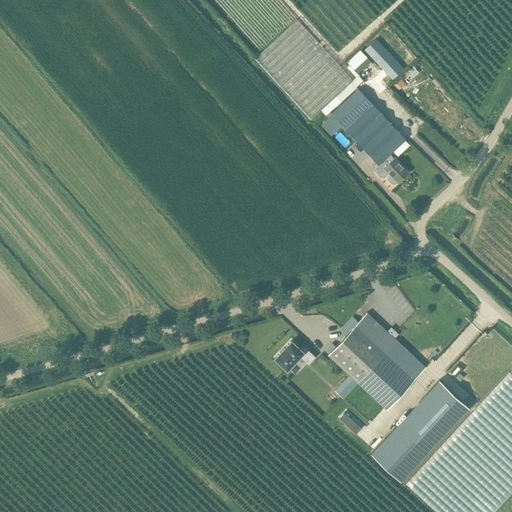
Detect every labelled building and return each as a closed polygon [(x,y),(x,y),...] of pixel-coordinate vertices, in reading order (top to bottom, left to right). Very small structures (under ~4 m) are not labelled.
[(353,81),(297,19),(255,58),(311,119),(321,110),(326,115),(363,80),(359,75),(353,81)] [(376,38),(364,49),(392,79),(404,68),(376,38)] [(360,50),(347,62),(354,70),(367,57),(360,50)] [(412,65),(401,76),(408,83),(419,72),(412,65)] [(400,79),(394,85),(398,89),(404,83),(400,79)] [(406,139),(358,87),(331,113),(378,165),(381,162),(385,166),(384,167),(390,174),(388,175),(387,176),(387,179),(392,184),(394,184),(396,184),(397,182),(408,172),(395,157),(394,158),(390,154),(406,139)] [(456,199),(454,204),(472,214),(475,209),(456,199)] [(410,353),(367,313),(366,312),(350,330),(345,325),(341,329),(346,334),(328,354),(387,408),(405,388),(414,379),(399,365),(410,353)] [(281,353),(274,359),(277,362),(276,364),(282,369),(283,368),(287,371),(300,357),(308,364),(314,358),(305,350),(303,353),(291,342),(284,348),(280,352),(281,353)] [(351,375),(342,384),(349,391),(358,382),(351,375)] [(468,408),(439,380),(371,455),(400,481),(468,408)] [(361,427),(344,412),(340,417),(357,432),(361,427)]
